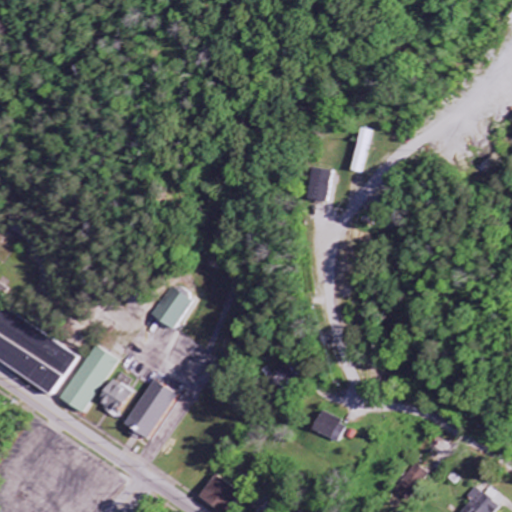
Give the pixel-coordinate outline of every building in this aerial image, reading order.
[(377,132),(367,129),(356,172),(365,174),(377,132)] [(321,170),(318,201),(335,203),(338,172),(321,170)] [(0,294),(8,299),(13,288),(0,281),(0,294)] [(195,300),(172,289),(156,321),(179,333),(195,300)] [(63,402),(86,416),(120,361),(96,346),(63,402)] [(298,383),(291,367),(275,374),(283,390),(298,383)] [(134,392),(112,380),(99,406),(121,417),(134,392)] [(176,396),(153,382),(126,427),(150,441),(176,396)] [(351,425),(324,412),(315,430),(343,443),(351,425)] [(400,495),(417,503),(431,472),(415,465),(400,495)] [(218,511),(229,511),(243,492),(216,475),(200,499),(218,511)] [(498,511),(509,501),(494,488),(487,496),(479,488),(471,498),(475,501),(464,511),(498,511)]
